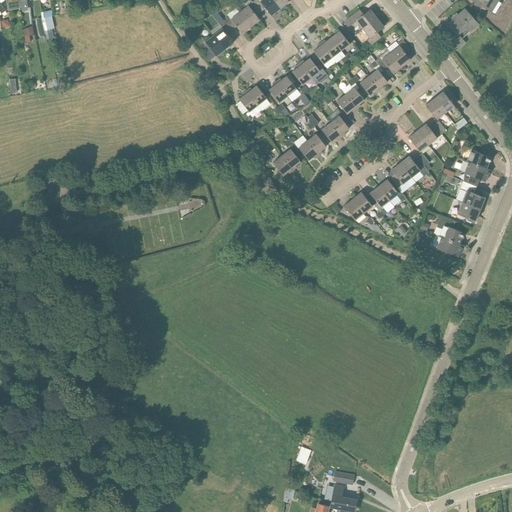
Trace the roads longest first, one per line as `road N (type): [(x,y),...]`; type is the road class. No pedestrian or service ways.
road 1 (residential): [(412,511),(401,491),(403,471),(466,300)]
road 2 (unclassified): [(466,300),(412,263),(270,192)]
road 3 (residential): [(325,201),(376,164),(394,116),(446,69)]
road 4 (residential): [(466,300),(511,187)]
road 5 (residential): [(282,38),(273,27),(243,51),(260,73),(287,45)]
